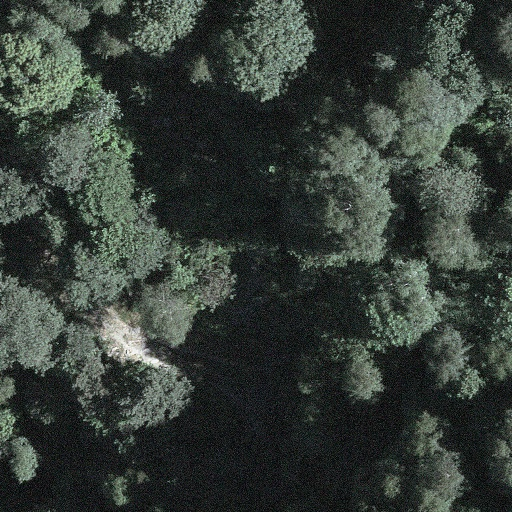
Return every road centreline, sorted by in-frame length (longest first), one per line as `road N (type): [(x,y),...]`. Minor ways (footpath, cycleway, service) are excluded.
road 1 (track): [(115,323),(143,354),(251,409),(267,432),(262,511)]
road 2 (track): [(0,209),(35,224),(115,323)]
